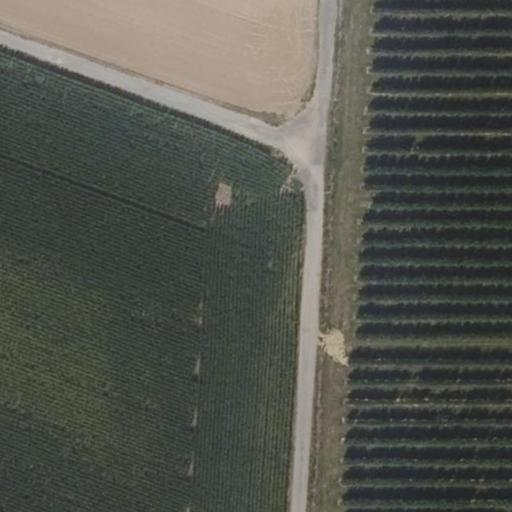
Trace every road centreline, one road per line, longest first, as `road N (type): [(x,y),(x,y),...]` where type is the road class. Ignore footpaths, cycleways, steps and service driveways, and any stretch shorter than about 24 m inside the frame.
road 1 (track): [(349,0),(316,511)]
road 2 (track): [(0,37),(339,156)]
